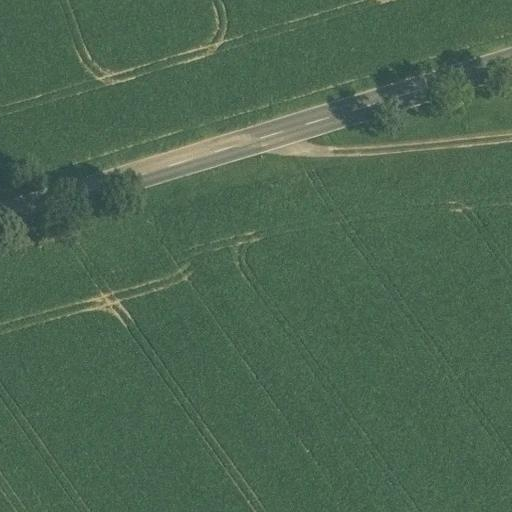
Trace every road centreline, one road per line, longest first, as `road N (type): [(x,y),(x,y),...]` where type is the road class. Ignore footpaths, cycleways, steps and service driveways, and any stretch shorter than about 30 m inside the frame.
road 1 (secondary): [(511,63),(0,220)]
road 2 (track): [(287,132),(294,149),(347,155),(511,140)]
